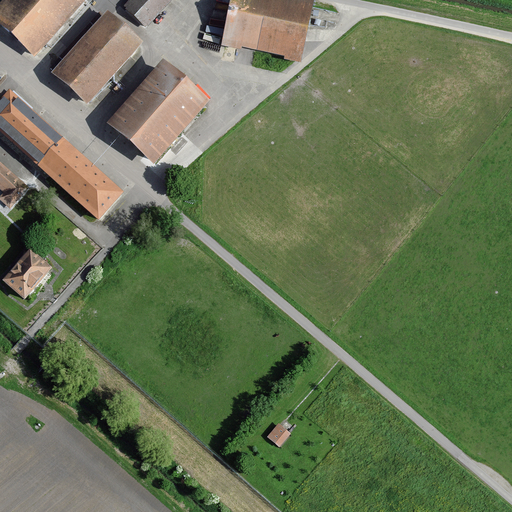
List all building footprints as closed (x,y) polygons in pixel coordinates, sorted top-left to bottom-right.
[(82,0),(8,0),(0,9),(0,26),(33,55),(82,0)] [(170,0),(132,0),(126,8),(146,27),(170,0)] [(312,4),(295,0),(233,0),(224,47),(240,50),(241,47),(287,57),(286,60),(300,63),(312,4)] [(140,46),(108,17),(55,76),(87,105),(140,46)] [(205,104),(164,68),(112,126),(153,163),(205,104)] [(122,196),(9,96),(0,105),(0,133),(99,221),(122,196)] [(26,189),(0,164),(0,188),(5,194),(1,199),(10,207),(26,189)] [(50,272),(30,255),(5,284),(25,301),(50,272)] [(279,421),(267,435),(280,446),(292,432),(279,421)]
